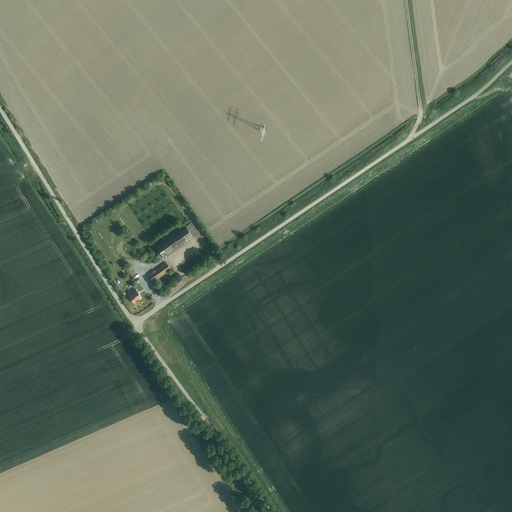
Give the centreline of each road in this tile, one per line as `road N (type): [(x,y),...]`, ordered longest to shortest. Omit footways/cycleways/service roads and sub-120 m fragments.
road 1 (unclassified): [(134,324),(475,96),(511,63)]
road 2 (unclassified): [(134,324),(0,108)]
road 3 (unclassified): [(265,511),(134,324)]
